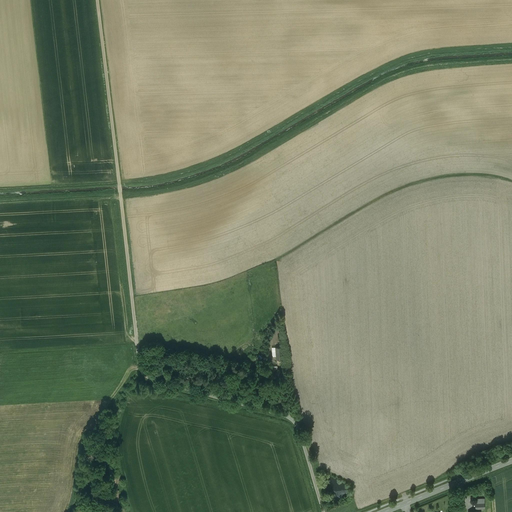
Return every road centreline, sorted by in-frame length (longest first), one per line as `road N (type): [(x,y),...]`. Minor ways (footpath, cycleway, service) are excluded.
road 1 (unclassified): [(97,0),(139,370),(147,379),(289,417),(323,511)]
road 2 (track): [(0,353),(137,343)]
road 3 (tertiary): [(385,511),(511,460)]
